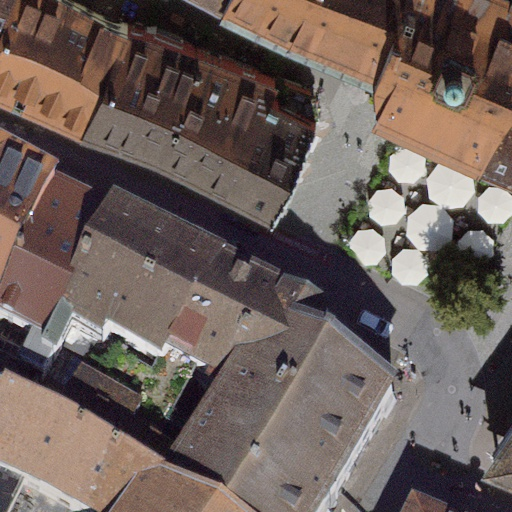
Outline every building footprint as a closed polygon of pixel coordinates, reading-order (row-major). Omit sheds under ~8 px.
[(0,87),(90,125),(138,12),(109,0),(10,0),(0,24),(0,87)] [(0,0),(0,24),(10,0),(0,0)] [(249,0),(298,23),(306,0),(249,0)] [(376,56),(398,0),(306,0),(298,23),(376,56)] [(511,0),(398,0),(376,56),(376,81),(372,97),(382,101),(386,98),(484,143),(511,81),(511,0)] [(138,12),(90,125),(185,164),(232,51),(138,12)] [(280,199),(320,118),(313,92),(232,51),(185,164),(273,203),(271,205),(281,210),(285,202),(280,199)] [(511,81),(484,143),(494,148),(511,155),(511,81)] [(0,354),(5,344),(0,342),(0,316),(59,200),(0,169),(0,354)] [(0,325),(53,355),(114,229),(59,200),(0,316),(0,325)] [(164,375),(226,283),(114,229),(53,355),(46,368),(55,373),(60,362),(77,328),(110,346),(124,353),(164,375)] [(386,424),(399,403),(386,395),(384,399),(318,362),(329,344),(332,345),(337,335),(321,326),(320,330),(226,283),(164,375),(181,383),(188,373),(235,400),(354,469),(363,456),(384,422),(386,424)] [(47,388),(55,373),(46,368),(53,355),(0,325),(0,342),(5,344),(0,354),(0,405),(7,409),(11,399),(39,410),(46,398),(44,395),(47,388)] [(110,346),(85,376),(90,378),(107,388),(124,353),(110,346)] [(90,378),(83,391),(140,430),(144,433),(181,383),(164,375),(124,353),(107,388),(90,378)] [(83,391),(90,378),(85,376),(60,362),(55,373),(47,388),(75,404),(83,391)] [(183,511),(326,511),(354,469),(235,400),(184,478),(131,445),(140,430),(83,391),(75,404),(57,433),(158,496),(183,511)] [(0,511),(147,511),(158,496),(57,433),(46,429),(52,416),(39,410),(11,399),(7,409),(0,405),(0,511)] [(511,431),(496,454),(511,460),(511,431)] [(183,511),(158,496),(147,511),(183,511)]
